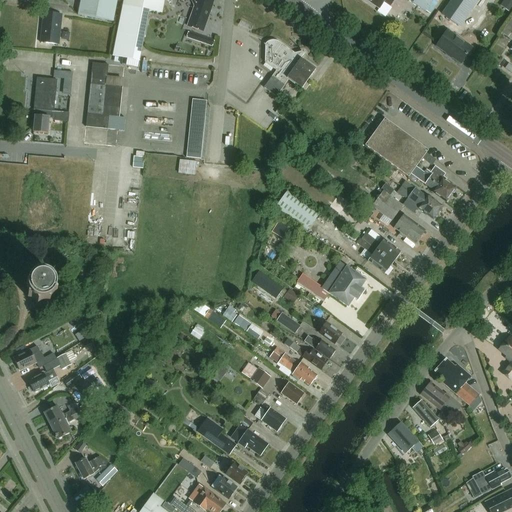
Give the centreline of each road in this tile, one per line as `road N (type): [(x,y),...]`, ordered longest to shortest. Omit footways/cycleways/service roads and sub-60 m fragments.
road 1 (primary): [(504,157),(312,16)]
road 2 (tertiary): [(248,511),(382,327)]
road 3 (residential): [(325,511),(455,338)]
road 4 (tertiary): [(398,305),(504,157)]
road 5 (residential): [(511,464),(473,355),(455,338)]
road 6 (tertiary): [(62,511),(0,389)]
